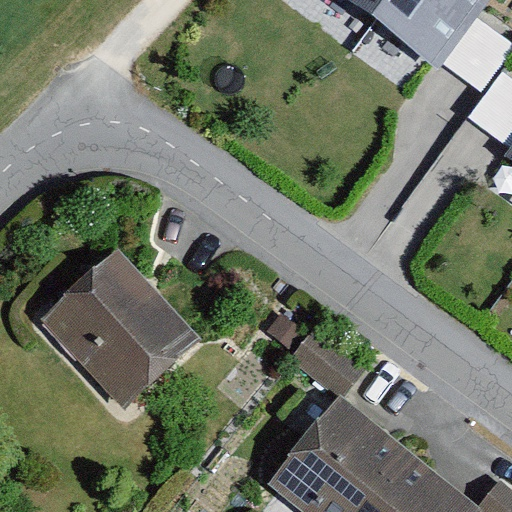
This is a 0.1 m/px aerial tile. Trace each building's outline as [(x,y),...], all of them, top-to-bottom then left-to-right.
[(492,0),(333,0),(434,76),(492,0)] [(237,47),(193,106),(244,143),(288,84),(237,47)] [(511,81),(497,72),(468,119),(506,143),(511,134),(511,81)] [(26,316),(113,415),(189,348),(102,249),(26,316)] [(276,345),(328,385),(343,366),(291,326),(276,345)] [(460,511),(463,509),(328,403),(261,492),(287,511),(460,511)] [(511,511),(511,493),(494,480),(474,507),(479,511),(511,511)]
